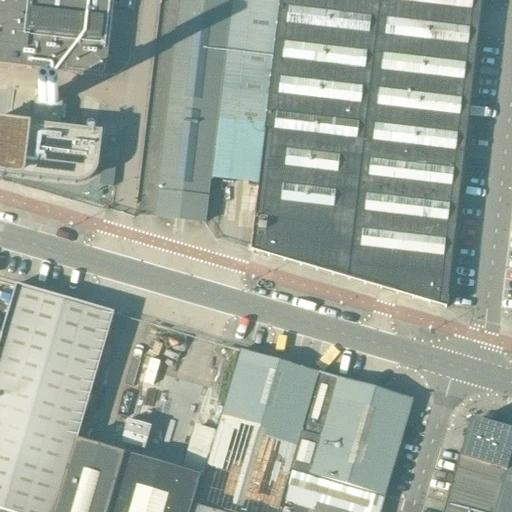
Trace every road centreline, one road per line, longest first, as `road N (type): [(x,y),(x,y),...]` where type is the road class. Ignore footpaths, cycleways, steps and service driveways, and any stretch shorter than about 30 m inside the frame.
road 1 (unclassified): [(451,367),(0,236)]
road 2 (unclassified): [(476,374),(511,56)]
road 3 (unclassified): [(410,511),(451,367)]
